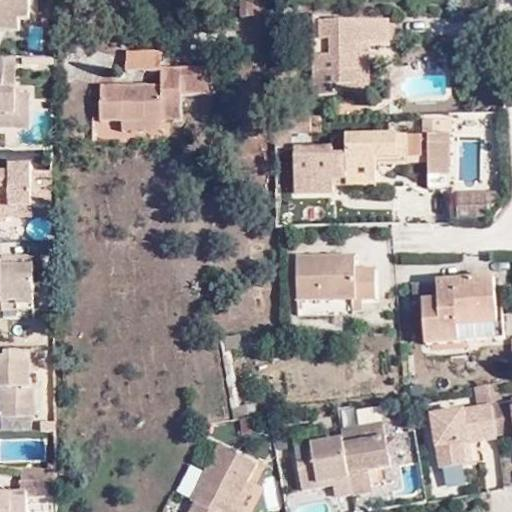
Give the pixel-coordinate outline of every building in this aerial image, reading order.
[(0,0),(0,28),(17,28),(18,15),(28,15),(28,0),(0,0)] [(252,23),(239,23),(240,51),(253,50),(252,23)] [(357,47),(367,48),(386,49),(387,24),(312,24),(311,99),(335,100),(335,87),(356,88),(357,47)] [(495,43),(482,43),(482,62),(495,62),(495,43)] [(366,100),(367,48),(357,47),(356,88),(335,87),(335,100),(366,100)] [(161,54),(126,54),(126,73),(161,73),(161,54)] [(5,55),(0,55),(0,113),(12,114),(13,89),(2,88),(2,82),(13,81),(14,62),(5,62),(5,55)] [(99,131),(111,131),(109,92),(166,91),(166,123),(180,121),(180,96),(213,96),(213,71),(162,73),(162,84),(99,84),(99,131)] [(0,113),(0,125),(26,126),(28,89),(13,89),(12,114),(0,113)] [(109,92),(111,131),(160,131),(160,122),(166,123),(166,91),(109,92)] [(447,133),(447,120),(421,121),(422,134),(447,133)] [(370,156),(406,157),(426,157),(426,188),(450,188),(449,136),(343,137),(343,155),(327,156),(327,148),(289,149),(289,194),(329,194),(328,187),(371,186),(370,165),(370,156)] [(406,166),(406,157),(370,156),(370,165),(406,166)] [(52,208),(53,170),(32,170),(32,162),(8,161),(7,169),(0,169),(0,206),(31,206),(52,208)] [(496,220),(496,193),(456,193),(456,221),(496,220)] [(0,214),(31,214),(31,206),(0,206),(0,214)] [(352,256),(294,259),(296,303),(373,300),(372,269),(353,270),(352,256)] [(0,299),(17,299),(17,309),(32,309),(30,264),(0,264),(0,299)] [(457,332),(495,329),(491,283),(434,288),(435,306),(422,307),(425,350),(458,347),(457,332)] [(0,309),(17,309),(17,299),(0,299),(0,309)] [(502,330),(495,329),(457,332),(458,347),(502,345),(502,330)] [(243,349),(242,338),(221,341),(222,352),(243,349)] [(5,358),(0,357),(0,415),(31,416),(32,382),(27,382),(28,352),(5,351),(5,358)] [(491,388),(477,391),(480,407),(494,404),(491,388)] [(511,401),(494,404),(499,436),(511,433),(511,401)] [(499,436),(494,404),(480,407),(436,414),(445,468),(468,465),(464,444),(499,436)] [(387,425),(345,431),(346,439),(355,493),(373,490),(372,479),(371,471),(394,467),(392,455),(389,442),(387,425)] [(338,496),(355,493),(346,439),(299,448),(306,492),(336,487),(338,496)] [(399,440),(389,442),(392,455),(402,453),(399,440)] [(222,444),(191,502),(197,505),(209,511),(242,511),(245,508),(236,503),(258,463),(222,444)] [(371,471),(372,479),(395,475),(394,467),(371,471)] [(447,489),(465,485),(461,467),(443,470),(447,489)] [(0,511),(21,511),(22,497),(0,497),(0,511)]
